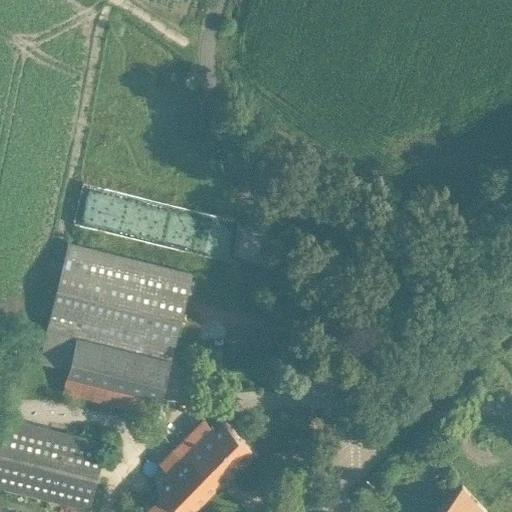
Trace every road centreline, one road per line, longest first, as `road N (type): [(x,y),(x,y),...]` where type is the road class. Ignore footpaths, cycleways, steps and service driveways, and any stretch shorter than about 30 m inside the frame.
road 1 (unclassified): [(217,0),(207,39),(210,92),(324,383)]
road 2 (unclassified): [(324,383),(444,232),(511,182)]
road 3 (tertiary): [(511,310),(337,491)]
